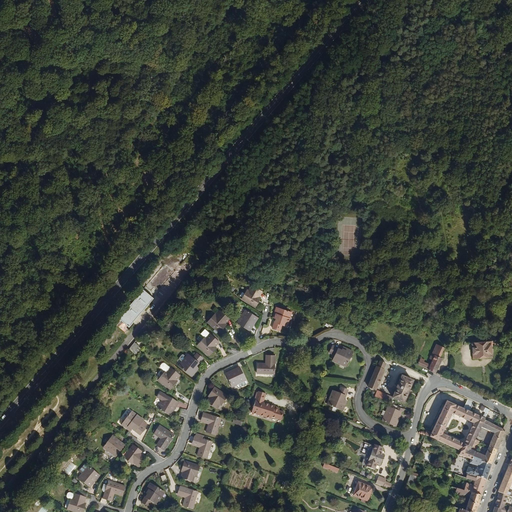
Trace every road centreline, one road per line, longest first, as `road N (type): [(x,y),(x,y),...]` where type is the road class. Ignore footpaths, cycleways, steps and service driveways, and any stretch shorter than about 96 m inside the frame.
road 1 (primary): [(0,424),(360,0)]
road 2 (residential): [(412,439),(362,415),(370,366),(357,343),(336,334),(307,345),(273,343),(205,376),(178,452),(139,480),(127,511)]
road 3 (unclassified): [(0,496),(190,268)]
road 4 (track): [(0,151),(52,173),(167,0)]
